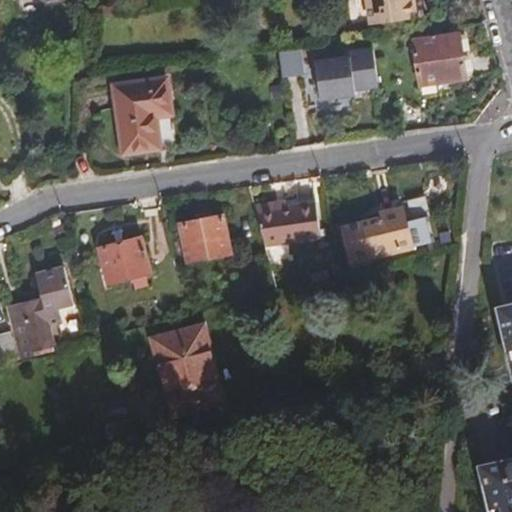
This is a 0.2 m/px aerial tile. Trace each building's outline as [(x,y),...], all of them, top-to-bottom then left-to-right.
[(363,0),(367,26),(416,18),(413,0),(363,0)] [(455,35),(408,41),(414,86),(461,79),(458,57),(455,35)] [(285,82),(306,79),(303,49),(281,52),(285,82)] [(328,97),(382,89),(376,50),(322,58),(328,97)] [(308,63),(310,102),(320,102),(317,62),(308,63)] [(162,81),(108,88),(118,156),(141,152),(155,150),(150,119),(149,109),(166,107),(162,81)] [(166,107),(149,109),(150,119),(167,116),(166,107)] [(286,207),(271,209),(276,245),(315,240),(310,204),(286,207)] [(374,219),(335,229),(344,262),(420,242),(415,222),(400,226),(396,210),(384,213),(373,216),(374,219)] [(198,222),(177,227),(185,263),(226,254),(218,218),(198,222)] [(112,246),(94,250),(103,284),(143,273),(135,240),(112,246)] [(0,310),(0,311),(14,362),(46,354),(45,348),(47,348),(41,327),(55,323),(51,310),(66,306),(56,270),(41,274),(28,277),(34,302),(0,310)] [(511,308),(496,313),(511,377),(511,308)] [(166,418),(220,403),(199,326),(144,341),(166,418)] [(0,366),(11,363),(3,335),(0,335),(0,366)] [(130,419),(103,426),(113,461),(140,454),(130,419)] [(511,511),(511,462),(479,470),(487,511),(511,511)]
